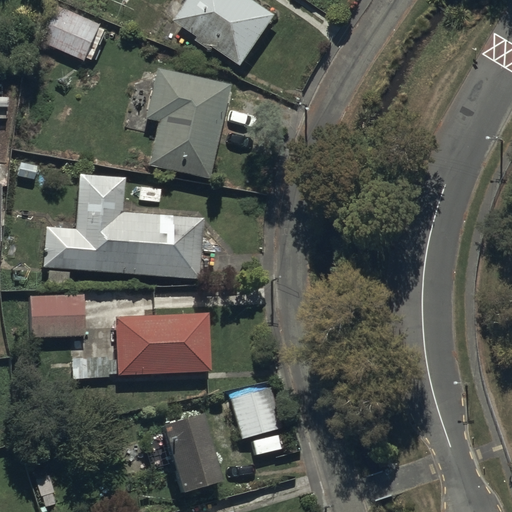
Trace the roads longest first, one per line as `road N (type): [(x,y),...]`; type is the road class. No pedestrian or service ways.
road 1 (residential): [(349,511),(301,351),(295,271),(329,105),(396,0)]
road 2 (residential): [(471,511),(430,382),(422,289),(439,196),(511,52)]
